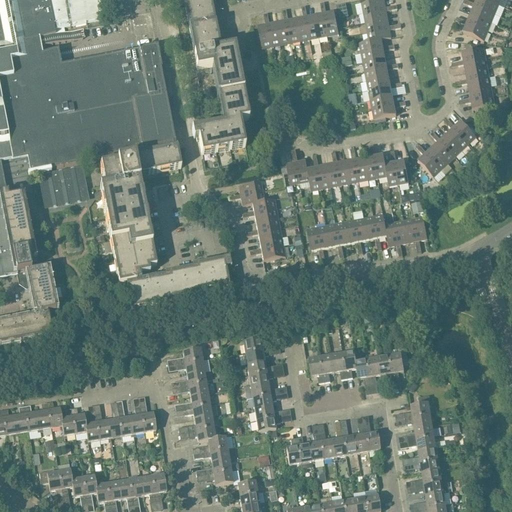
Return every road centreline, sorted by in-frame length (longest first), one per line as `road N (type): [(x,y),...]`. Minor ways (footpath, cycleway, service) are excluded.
road 1 (residential): [(160,0),(193,181),(199,198),(225,216),(248,279),(271,285),(475,258)]
road 2 (residential): [(397,511),(380,417),(370,410),(298,417),(285,336)]
road 3 (residential): [(417,133),(449,104),(439,51),(456,0)]
road 4 (residential): [(283,149),(417,133)]
road 5 (residential): [(400,0),(417,133)]
road 6 (residential): [(186,511),(157,385)]
